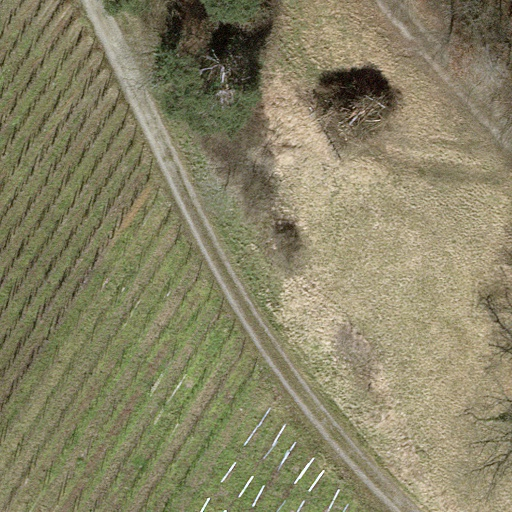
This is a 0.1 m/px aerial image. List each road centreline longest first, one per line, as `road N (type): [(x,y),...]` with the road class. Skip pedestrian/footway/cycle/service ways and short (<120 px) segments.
road 1 (track): [(93,0),(262,336),(319,416),(418,511)]
road 2 (track): [(372,0),(415,59),(511,156)]
